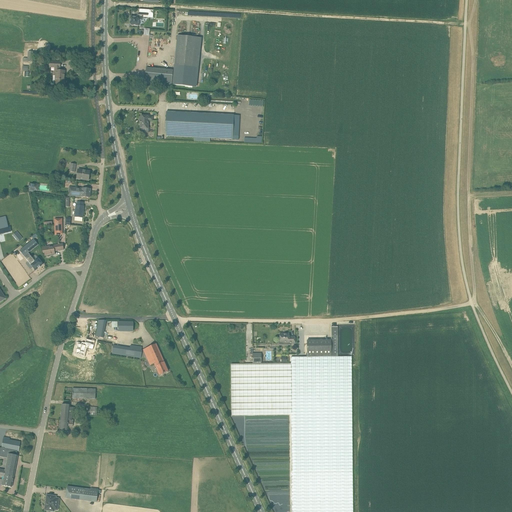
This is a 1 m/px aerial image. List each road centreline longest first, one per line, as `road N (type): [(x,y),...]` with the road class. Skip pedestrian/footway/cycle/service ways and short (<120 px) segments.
road 1 (track): [(474,302),(468,176),(475,0)]
road 2 (track): [(469,23),(169,8)]
road 3 (track): [(175,319),(330,321),(471,302)]
road 4 (secondary): [(261,511),(175,319)]
road 5 (secondary): [(130,208),(108,103),(104,2)]
